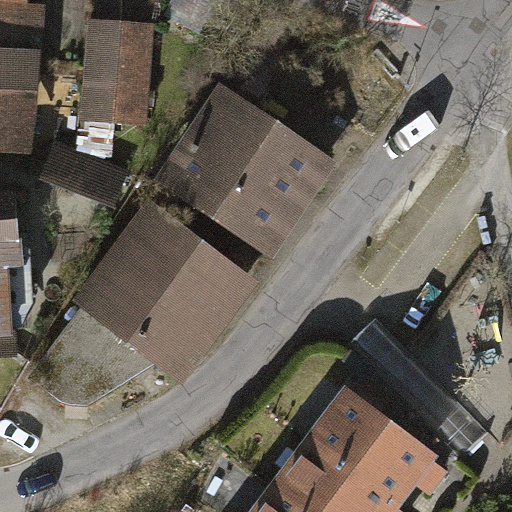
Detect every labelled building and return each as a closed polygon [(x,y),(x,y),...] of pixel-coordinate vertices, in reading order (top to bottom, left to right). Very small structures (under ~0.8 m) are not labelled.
[(37,0),(0,0),(0,50),(35,53),(37,0)] [(150,25),(84,23),(82,124),(148,126),(150,25)] [(0,50),(0,160),(44,163),(49,53),(35,53),(0,50)] [(280,258),(342,159),(226,87),(164,187),(280,258)] [(0,366),(38,364),(28,197),(0,199),(0,366)] [(255,286),(150,210),(81,308),(188,382),(255,286)] [(420,511),(450,474),(343,394),(253,511),(420,511)]
